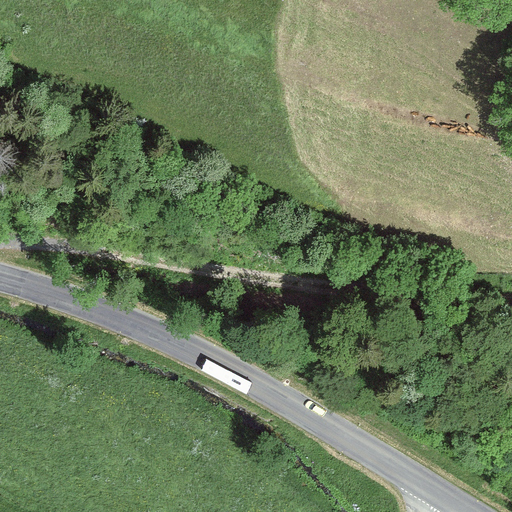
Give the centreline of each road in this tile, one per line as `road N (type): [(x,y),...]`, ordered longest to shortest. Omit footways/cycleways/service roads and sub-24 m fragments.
road 1 (secondary): [(474,511),(169,343),(0,279)]
road 2 (track): [(0,246),(511,306)]
